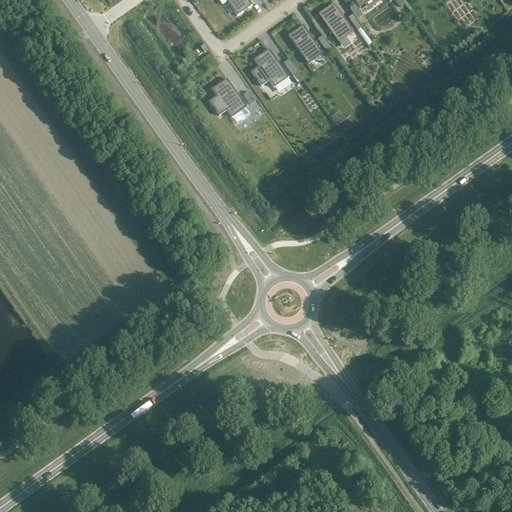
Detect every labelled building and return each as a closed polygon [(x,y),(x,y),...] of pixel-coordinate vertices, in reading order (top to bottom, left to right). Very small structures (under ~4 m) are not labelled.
[(217,0),(216,0),(213,1),(217,12),(222,10),(217,0)] [(218,0),(222,6),(227,2),(237,17),(252,6),(247,0),(218,0)] [(353,0),(360,8),(371,0),(353,0)] [(318,15),(338,43),(354,33),(334,4),(318,15)] [(350,9),(353,14),(357,19),(362,15),(355,5),(350,9)] [(349,19),(358,32),(363,28),(353,15),(349,19)] [(288,37),(308,65),(323,54),(303,26),(288,37)] [(318,40),(325,50),(330,47),(323,37),(318,40)] [(269,82),(274,89),(289,78),(269,50),(254,60),(259,67),(251,73),(262,87),(269,82)] [(298,73),(288,60),(284,64),(293,77),(298,73)] [(217,97),(209,102),(220,117),(227,112),(232,119),(233,118),(237,125),(251,115),(247,108),(227,80),(212,90),(217,97)] [(254,100),(247,90),(242,94),(249,104),(254,100)]
